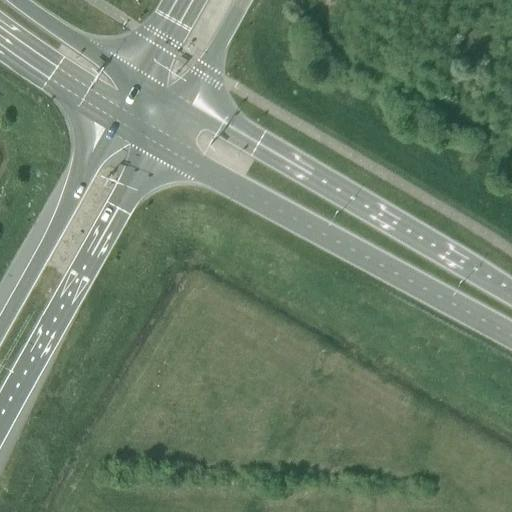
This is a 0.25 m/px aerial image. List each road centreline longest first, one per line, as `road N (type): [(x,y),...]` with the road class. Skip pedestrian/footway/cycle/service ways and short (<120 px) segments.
road 1 (secondary): [(158,150),(511,337)]
road 2 (secondary): [(511,296),(182,108)]
road 3 (motorway): [(0,436),(158,150)]
road 4 (motorway): [(114,125),(0,333)]
road 5 (secondary): [(138,82),(17,0)]
road 6 (secondary): [(0,39),(114,125)]
road 7 (secondary): [(182,108),(243,0)]
